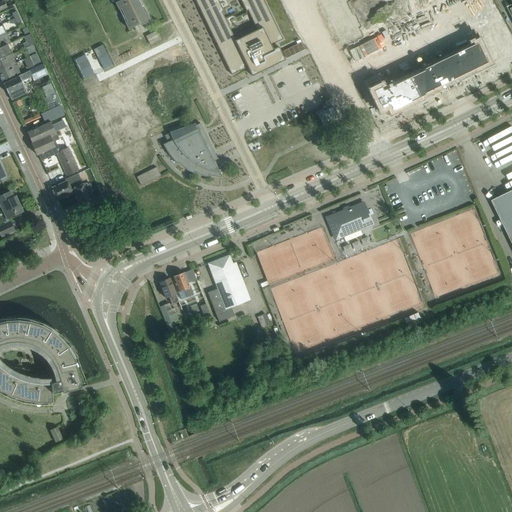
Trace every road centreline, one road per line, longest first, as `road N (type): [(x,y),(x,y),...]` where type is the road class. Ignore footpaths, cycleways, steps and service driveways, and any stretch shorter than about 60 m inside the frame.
road 1 (tertiary): [(511,358),(323,432),(208,511)]
road 2 (residential): [(269,207),(169,0)]
road 3 (tertiary): [(183,511),(111,337)]
road 4 (residential): [(382,157),(307,0)]
road 5 (tertiary): [(0,95),(62,229),(62,255)]
road 6 (tertiary): [(382,157),(511,95)]
road 7 (tertiary): [(140,260),(269,207)]
road 8 (tertiary): [(269,207),(382,157)]
